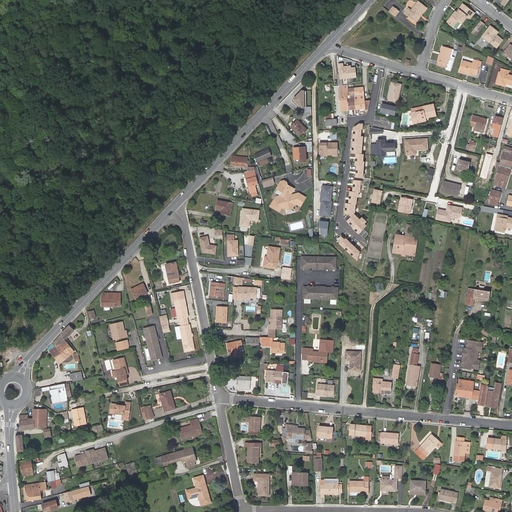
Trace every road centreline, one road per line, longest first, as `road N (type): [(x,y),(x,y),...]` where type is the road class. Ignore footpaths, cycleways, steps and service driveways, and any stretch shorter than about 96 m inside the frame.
road 1 (secondary): [(18,378),(172,207)]
road 2 (secondary): [(172,207),(329,43)]
road 3 (residential): [(172,207),(184,221),(219,397)]
road 4 (residential): [(380,62),(372,107),(349,125),(338,224),(355,237)]
road 5 (residential): [(242,510),(405,510)]
road 6 (residential): [(297,405),(300,278),(332,279)]
road 7 (residential): [(297,405),(444,419)]
